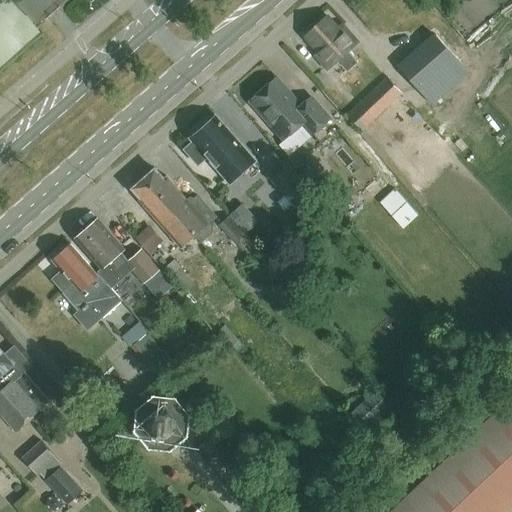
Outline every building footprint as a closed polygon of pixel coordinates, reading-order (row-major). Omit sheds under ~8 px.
[(357,62),(349,52),(358,44),(345,28),(341,32),(328,17),(305,37),(318,52),(314,55),(328,71),(338,62),(341,65),(347,71),(357,62)] [(413,50),(423,95),(454,88),(448,62),(433,65),(429,47),(413,50)] [(363,131),(402,94),(387,77),(347,114),(363,131)] [(250,101),(283,140),(302,123),(312,135),(330,119),(311,97),(300,106),(276,78),(250,101)] [(255,161),(215,116),(190,138),(193,141),(184,149),(198,165),(207,157),(230,183),(255,161)] [(310,194),(287,167),(272,179),(295,207),(310,194)] [(155,169),(144,178),(152,188),(155,186),(175,210),(174,212),(195,236),(200,242),(211,232),(212,229),(208,224),(208,223),(216,217),(198,196),(189,203),(165,176),(163,178),(155,169)] [(181,248),(195,236),(174,212),(175,210),(155,186),(152,188),(144,178),(133,188),(141,198),(139,200),(181,248)] [(419,213),(397,188),(381,201),(404,226),(419,213)] [(236,245),(246,235),(229,216),(218,226),(236,245)] [(98,219),(75,238),(101,269),(97,272),(111,288),(132,270),(143,284),(159,271),(140,249),(127,260),(121,252),(124,249),(98,219)] [(90,329),(121,301),(97,274),(96,275),(70,245),(64,251),(61,251),(57,255),(56,258),(53,261),(61,271),(52,279),(79,311),(76,313),(90,329)] [(279,251),(268,260),(291,287),(302,278),(300,276),(314,264),(304,252),(290,264),(279,251)] [(172,277),(181,268),(174,260),(165,268),(172,277)] [(146,334),(131,346),(144,360),(158,348),(146,334)] [(0,391),(0,414),(16,432),(49,402),(22,372),(19,374),(12,366),(13,365),(0,350),(0,389),(1,391),(0,391)] [(397,414),(381,397),(358,419),(374,436),(397,414)] [(511,511),(511,401),(396,511),(511,511)] [(177,431),(178,418),(170,408),(157,407),(147,415),(146,428),(155,438),(167,439),(177,431)] [(41,474),(44,478),(60,464),(41,442),(23,459),(38,476),(41,474)] [(84,491),(61,466),(45,481),(68,505),(84,491)]
